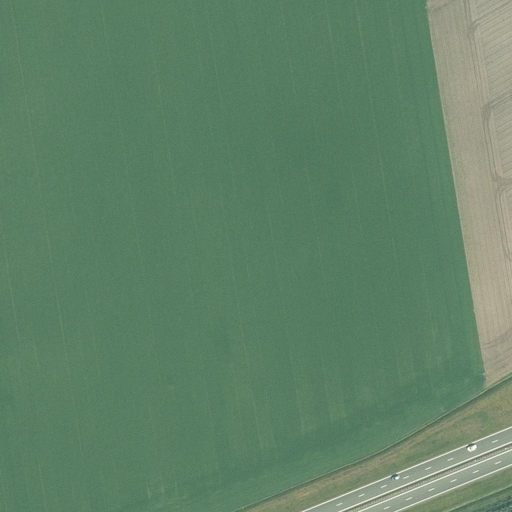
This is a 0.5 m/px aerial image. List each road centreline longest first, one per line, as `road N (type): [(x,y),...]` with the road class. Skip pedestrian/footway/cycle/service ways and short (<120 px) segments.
road 1 (trunk): [(511,433),(317,511)]
road 2 (trunk): [(376,511),(511,456)]
